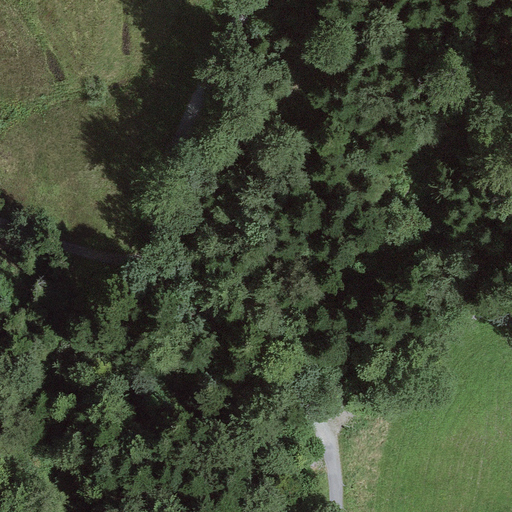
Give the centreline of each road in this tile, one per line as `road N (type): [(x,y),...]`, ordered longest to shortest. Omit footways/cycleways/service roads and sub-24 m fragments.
road 1 (track): [(337,511),(317,414),(166,275),(160,231),(180,141),(252,0)]
road 2 (track): [(166,275),(0,218)]
